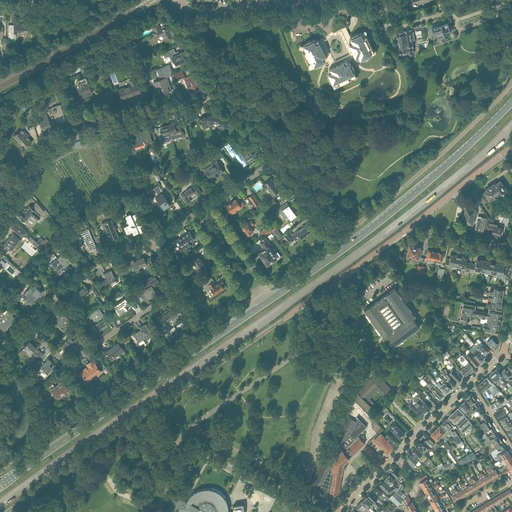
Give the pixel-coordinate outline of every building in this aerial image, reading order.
[(175,37),(174,34),(174,33),(173,32),(172,32),(172,30),(171,30),(171,31),(168,26),(161,29),(157,21),(153,23),(151,24),(153,26),(155,32),(153,32),(156,38),(163,34),(166,41),(175,37)] [(433,32),(435,37),(434,37),(434,38),(434,39),(435,39),(436,39),(436,38),(442,35),(443,37),(444,37),(444,38),(445,39),(447,38),(448,37),(448,36),(448,35),(447,32),(450,31),(451,31),(451,30),(452,29),(451,26),(449,25),(448,25),(448,23),(448,22),(444,23),(443,21),(438,23),(438,24),(437,24),(437,25),(437,26),(433,27),(432,25),(428,26),(430,32),(433,32)] [(13,24),(13,29),(13,34),(19,34),(28,34),(28,24),(21,24),(13,24)] [(334,32),(334,33),(345,28),(351,40),(350,40),(349,40),(349,41),(349,42),(350,43),(349,43),(351,47),(350,48),(353,53),(354,52),(356,56),(356,57),(356,58),(357,58),(357,59),(358,59),(359,58),(359,57),(361,60),(363,58),(364,59),(370,56),(370,55),(372,54),(373,53),(373,54),(375,54),(376,53),(376,52),(376,51),(375,50),(374,49),(373,49),(366,34),(367,34),(367,33),(367,32),(367,31),(366,31),(366,30),(365,30),(364,30),(363,30),(363,31),(362,31),(359,33),(358,32),(352,35),(353,36),(350,37),(345,27),(334,32)] [(396,33),(397,39),(398,38),(398,41),(400,49),(399,49),(400,55),(401,55),(408,53),(408,54),(414,53),(414,52),(413,47),(412,41),(411,36),(410,34),(411,34),(410,33),(409,30),(409,29),(403,31),(396,33)] [(324,59),(325,59),(326,59),(326,58),(326,57),(326,56),(325,56),(325,55),(326,55),(324,51),(325,51),(322,46),(321,46),(319,42),(319,43),(319,42),(319,41),(318,41),(318,40),(327,36),(326,36),(318,40),(317,40),(316,40),(316,41),(314,39),(312,40),(311,39),(305,42),(306,43),(302,45),(301,45),(300,45),(299,45),(299,46),(299,47),(299,48),(299,49),(300,49),(301,49),(302,49),(304,54),(309,65),(308,66),(308,67),(309,68),(310,69),(311,69),(312,68),(312,67),(313,67),(314,67),(316,66),(317,66),(323,63),(322,63),(325,61),(324,59)] [(173,48),(163,53),(165,58),(169,56),(169,57),(170,56),(172,61),(174,61),(176,65),(182,62),(185,61),(186,60),(182,52),(176,55),(173,48)] [(348,63),(347,62),(347,61),(346,60),(345,60),(345,61),(344,61),(344,62),(343,61),(340,63),(339,62),(334,65),(334,66),(331,67),(331,68),(330,68),(329,68),(328,69),(328,70),(329,70),(329,71),(327,72),(329,75),(328,75),(331,82),(331,81),(333,84),(333,85),(333,86),(334,87),(335,87),(336,87),(337,87),(337,86),(338,86),(338,85),(337,85),(353,77),(353,78),(354,78),(355,79),(356,78),(357,77),(357,76),(356,75),(355,74),(355,73),(354,71),(355,70),(352,64),(351,64),(349,62),(348,63)] [(162,78),(153,81),(155,87),(154,87),(156,91),(156,90),(157,91),(158,95),(161,94),(161,95),(162,95),(161,94),(168,92),(168,93),(169,92),(169,91),(172,90),(166,77),(174,74),(170,63),(156,69),(159,79),(162,78)] [(177,80),(185,76),(182,71),(174,74),(177,80)] [(189,93),(201,87),(196,73),(183,79),(189,93)] [(82,78),(76,80),(78,86),(81,93),(83,97),(92,93),(90,89),(92,89),(90,84),(89,82),(88,83),(86,79),(85,77),(82,78)] [(133,84),(118,90),(122,99),(135,94),(135,95),(141,93),(137,82),(136,82),(135,79),(131,81),(133,84)] [(36,119),(35,116),(36,116),(35,113),(34,113),(32,107),(31,107),(30,106),(32,105),(30,101),(26,103),(27,106),(28,108),(30,113),(26,114),(28,121),(25,122),(27,128),(34,126),(32,120),(36,119)] [(63,114),(62,109),(57,111),(56,108),(54,108),(54,107),(52,107),(52,108),(48,109),(49,111),(52,119),(55,118),(57,122),(60,121),(60,120),(65,119),(63,114)] [(52,119),(49,111),(46,112),(44,112),(44,114),(43,114),(44,119),(40,121),(41,124),(42,129),(47,127),(47,128),(50,127),(48,121),(52,119)] [(84,113),(77,116),(79,123),(87,120),(88,125),(97,123),(103,121),(101,115),(95,117),(95,116),(86,119),(84,113)] [(222,129),(224,128),(227,126),(228,125),(223,115),(221,115),(220,116),(216,114),(215,113),(213,113),(206,116),(205,115),(201,118),(203,123),(207,120),(209,124),(214,122),(217,123),(219,126),(220,126),(222,129)] [(171,124),(168,125),(172,138),(172,139),(183,135),(182,133),(182,130),(180,125),(175,126),(174,123),(174,122),(170,123),(171,124)] [(162,135),(159,135),(161,141),(172,138),(168,125),(165,126),(165,125),(161,126),(161,127),(162,130),(161,130),(162,131),(162,132),(161,132),(162,135)] [(21,128),(13,136),(19,143),(21,141),(22,143),(26,147),(31,142),(27,137),(28,135),(21,128)] [(132,136),(126,138),(129,146),(135,144),(136,146),(141,144),(142,146),(148,145),(149,147),(153,145),(149,131),(142,133),(141,130),(131,134),(132,136)] [(79,140),(75,143),(77,148),(82,147),(81,146),(90,144),(94,143),(99,142),(97,135),(88,138),(79,140)] [(370,142),(364,136),(361,139),(367,145),(370,142)] [(224,144),(224,145),(226,143),(227,143),(228,143),(227,142),(228,142),(235,151),(234,152),(244,166),(253,159),(251,157),(253,155),(247,147),(245,148),(243,146),(240,148),(237,143),(234,144),(231,140),(231,139),(224,144)] [(218,148),(211,150),(214,154),(217,159),(223,155),(218,148)] [(212,165),(204,170),(207,174),(210,178),(215,174),(216,175),(217,175),(218,173),(217,173),(219,172),(220,173),(223,171),(221,167),(218,163),(216,160),(211,164),(212,165)] [(157,172),(154,169),(150,172),(155,179),(156,178),(157,181),(161,178),(160,177),(157,172)] [(265,190),(267,188),(273,195),(280,190),(271,179),(262,185),(265,190)] [(482,201),(484,204),(492,198),(493,200),(497,197),(500,201),(506,197),(504,194),(508,192),(507,191),(508,189),(506,186),(504,187),(500,181),(497,183),(496,182),(486,189),(486,190),(475,198),(478,204),(482,201)] [(202,193),(196,184),(192,187),(191,187),(185,192),(181,195),(187,204),(191,201),(188,196),(194,192),(195,191),(198,196),(202,193)] [(167,194),(164,191),(162,192),(157,185),(151,190),(164,209),(170,204),(165,197),(167,194)] [(471,192),(474,196),(479,193),(476,188),(471,192)] [(259,204),(256,198),(253,194),(249,197),(255,207),(259,204)] [(230,203),(227,206),(228,207),(227,207),(228,209),(229,208),(232,213),(232,212),(236,210),(241,207),(241,208),(245,205),(239,197),(235,200),(235,199),(230,203)] [(271,207),(277,203),(274,198),(268,203),(271,207)] [(44,212),(36,202),(31,207),(29,206),(24,211),(23,210),(18,216),(24,222),(31,215),(38,221),(41,217),(39,215),(43,211),(44,212)] [(283,205),(278,209),(280,211),(279,212),(284,219),(287,216),(290,220),(295,216),(299,213),(296,209),(293,211),(287,202),(283,205)] [(473,219),(475,208),(473,208),(474,205),(470,205),(470,207),(466,206),(463,222),(472,224),(473,219)] [(111,220),(114,218),(112,215),(115,214),(113,208),(107,210),(103,212),(106,218),(107,217),(108,219),(108,220),(102,223),(103,228),(105,227),(108,234),(110,239),(117,236),(115,231),(111,220)] [(271,208),(267,212),(272,219),(276,215),(271,208)] [(123,227),(127,234),(128,233),(132,231),(133,233),(138,231),(137,229),(138,229),(140,232),(144,230),(138,215),(136,215),(135,213),(133,214),(132,215),(133,216),(132,216),(130,212),(124,215),(129,225),(125,226),(123,227)] [(478,216),(475,229),(480,230),(483,231),(484,228),(486,228),(488,218),(486,218),(478,216)] [(245,223),(243,225),(244,227),(243,228),(246,233),(247,232),(250,236),(256,232),(251,226),(255,223),(251,217),(248,219),(247,217),(243,220),(245,223)] [(268,232),(270,233),(278,227),(271,219),(269,220),(274,227),(268,231),(266,227),(260,231),(263,236),(268,232)] [(20,239),(21,237),(22,238),(26,233),(13,221),(9,226),(15,231),(3,244),(10,250),(17,242),(19,243),(21,241),(20,239)] [(493,230),(492,234),(500,236),(501,234),(502,234),(502,231),(501,231),(502,227),(497,226),(498,223),(488,221),(487,229),(493,230)] [(286,237),(290,242),(294,239),(294,238),(299,235),(301,239),(311,231),(306,224),(296,232),(292,235),(289,231),(280,238),(281,240),(286,237)] [(96,247),(94,243),(89,231),(87,232),(85,230),(76,234),(81,245),(83,244),(88,252),(93,249),(96,247)] [(178,239),(177,239),(181,244),(179,245),(178,245),(182,251),(183,251),(182,251),(189,246),(190,245),(191,246),(189,242),(194,239),(189,231),(189,232),(178,239)] [(31,236),(28,239),(29,241),(32,243),(36,247),(39,244),(31,236)] [(266,238),(264,239),(260,242),(265,249),(259,253),(268,266),(273,263),(272,261),(277,258),(270,248),(272,247),(266,238)] [(46,239),(41,244),(45,248),(50,242),(46,239)] [(421,255),(422,250),(420,250),(420,247),(419,245),(416,245),(415,246),(410,245),(407,256),(412,257),(415,258),(415,259),(423,261),(424,258),(420,257),(421,255)] [(435,252),(432,251),(433,250),(428,249),(426,260),(433,262),(435,252)] [(63,253),(57,258),(64,266),(67,264),(70,261),(66,256),(69,255),(66,251),(63,253)] [(196,251),(191,254),(190,254),(194,259),(192,261),(197,268),(200,271),(206,267),(197,255),(198,254),(196,251)] [(441,263),(443,252),(439,251),(438,252),(435,252),(433,262),(434,260),(437,260),(436,262),(441,263)] [(447,258),(446,263),(445,263),(446,264),(446,267),(448,268),(449,264),(452,265),(452,268),(457,269),(457,266),(459,255),(451,253),(450,259),(447,258)] [(176,254),(169,259),(172,264),(176,261),(179,259),(178,258),(176,254)] [(149,258),(147,259),(145,255),(140,257),(141,258),(134,261),(134,259),(133,260),(129,261),(132,269),(133,272),(135,273),(137,272),(138,270),(137,267),(145,264),(146,266),(146,267),(148,273),(154,271),(149,258)] [(457,266),(465,267),(465,270),(468,271),(469,268),(470,268),(471,263),(466,262),(468,257),(459,255),(457,266)] [(57,258),(51,263),(55,268),(55,269),(53,270),(57,275),(63,270),(61,269),(64,266),(57,258)] [(483,271),(485,260),(477,259),(476,264),(471,263),(470,268),(471,269),(471,271),(474,272),(475,269),(483,271)] [(490,272),(492,262),(485,260),(483,271),(490,272)] [(490,272),(498,274),(500,263),(492,262),(490,272)] [(505,264),(500,263),(498,274),(503,275),(502,278),(505,278),(508,266),(504,265),(505,264)] [(116,282),(111,270),(103,274),(105,278),(101,281),(105,287),(109,285),(111,287),(117,283),(116,282)] [(202,283),(202,284),(204,287),(207,291),(211,288),(215,294),(224,288),(221,285),(224,283),(222,280),(216,285),(211,278),(202,283)] [(150,285),(141,291),(143,294),(146,298),(156,292),(153,288),(153,287),(159,283),(157,279),(153,282),(150,284),(150,285)] [(32,282),(27,288),(28,289),(31,292),(30,292),(35,297),(38,294),(40,296),(44,292),(42,289),(41,290),(32,282)] [(94,292),(97,297),(100,295),(94,285),(91,287),(94,292)] [(24,286),(20,290),(24,293),(22,296),(25,298),(26,300),(27,301),(25,303),(29,306),(33,302),(32,300),(35,297),(30,292),(31,292),(28,289),(24,286)] [(89,291),(88,290),(85,286),(78,292),(77,292),(73,295),(78,300),(78,303),(79,304),(82,305),(84,303),(84,300),(82,299),(83,298),(82,297),(89,291)] [(489,292),(502,295),(504,288),(503,287),(497,286),(497,288),(495,287),(494,291),(490,290),(489,292)] [(373,303),(364,310),(383,336),(382,337),(384,339),(386,337),(393,346),(403,339),(416,329),(420,327),(413,318),(416,316),(414,314),(413,314),(400,296),(399,295),(397,292),(394,288),(385,294),(385,295),(384,296),(380,298),(380,299),(379,300),(378,300),(375,302),(374,304),(373,303)] [(488,298),(501,301),(502,295),(489,292),(488,298)] [(125,298),(113,306),(116,311),(115,312),(117,315),(118,314),(119,315),(127,309),(125,307),(129,304),(130,306),(134,303),(129,295),(125,298)] [(488,305),(487,307),(495,309),(496,306),(500,307),(501,301),(488,298),(487,305),(488,305)] [(163,313),(157,317),(160,321),(162,325),(159,327),(168,340),(173,337),(168,331),(166,329),(167,328),(166,327),(168,326),(165,322),(169,320),(172,323),(180,318),(184,315),(182,312),(184,311),(179,300),(172,303),(173,306),(169,309),(170,310),(164,314),(163,313)] [(499,309),(495,309),(489,307),(489,308),(488,311),(487,311),(487,310),(483,309),(484,306),(478,305),(477,308),(475,308),(476,305),(471,304),(463,303),(463,302),(459,321),(468,323),(469,321),(466,320),(467,314),(485,318),(486,317),(487,317),(486,324),(484,323),(483,329),(498,332),(499,326),(497,326),(498,318),(500,318),(502,310),(499,309)] [(98,308),(90,313),(93,317),(92,317),(95,322),(96,321),(97,321),(98,322),(92,326),(93,327),(96,332),(103,327),(102,326),(105,324),(107,326),(104,322),(101,318),(104,316),(98,308)] [(1,312),(0,312),(0,326),(4,330),(10,323),(10,324),(15,318),(16,317),(15,315),(13,317),(11,315),(13,314),(9,310),(8,310),(4,314),(1,312)] [(71,321),(62,313),(61,315),(57,312),(48,323),(49,323),(49,322),(51,319),(55,322),(56,321),(64,329),(71,321)] [(138,343),(144,338),(146,337),(147,339),(153,335),(145,324),(140,328),(141,330),(139,331),(133,335),(138,343)] [(474,343),(466,333),(463,336),(468,342),(471,346),(474,343)] [(482,339),(487,344),(488,343),(492,347),(498,342),(500,334),(497,334),(492,333),(491,334),(489,335),(489,337),(490,338),(487,341),(485,338),(483,338),(482,339)] [(82,341),(78,337),(72,341),(68,337),(61,345),(62,345),(68,351),(67,351),(68,352),(72,347),(72,346),(73,346),(74,347),(82,341)] [(484,354),(485,354),(486,353),(486,352),(491,348),(487,344),(482,339),(481,337),(478,339),(481,342),(477,346),(484,354)] [(42,353),(36,348),(29,341),(25,345),(23,344),(21,347),(22,348),(18,353),(22,357),(26,351),(30,355),(32,352),(35,355),(33,357),(36,360),(42,353)] [(117,342),(109,348),(105,351),(111,359),(124,350),(121,346),(120,346),(117,342)] [(380,355),(386,351),(381,345),(375,349),(380,355)] [(474,356),(479,362),(480,362),(482,361),(482,360),(484,358),(480,354),(481,354),(479,351),(476,347),(470,352),(471,353),(474,356)] [(400,351),(393,355),(391,356),(391,359),(397,360),(397,358),(402,354),(400,351)] [(471,353),(468,355),(466,357),(475,366),(477,364),(478,364),(479,363),(479,362),(474,356),(471,353)] [(473,368),(462,354),(457,358),(465,367),(461,370),(465,375),(473,368)] [(442,361),(439,356),(439,355),(431,360),(434,366),(442,361)] [(451,376),(457,382),(458,382),(460,380),(460,379),(463,376),(451,357),(448,359),(454,368),(451,370),(452,371),(450,373),(451,376)] [(48,358),(44,362),(40,367),(38,369),(36,371),(39,374),(41,372),(46,374),(52,367),(48,364),(51,361),(48,358)] [(81,373),(75,377),(81,385),(86,381),(87,382),(92,378),(91,375),(95,372),(97,374),(101,372),(97,366),(94,362),(92,360),(86,364),(88,366),(80,372),(81,373)] [(502,370),(500,372),(503,375),(502,376),(510,385),(511,383),(511,380),(511,379),(510,380),(507,378),(511,374),(509,371),(506,367),(505,368),(504,368),(503,369),(502,370)] [(447,373),(445,368),(441,370),(443,374),(445,377),(446,376),(448,379),(445,382),(444,381),(445,382),(451,388),(453,386),(455,385),(454,385),(456,382),(447,373)] [(510,385),(502,376),(496,369),(490,374),(499,386),(503,383),(504,385),(505,384),(508,387),(510,385)] [(357,392),(352,397),(356,400),(357,400),(359,401),(358,402),(368,411),(368,412),(375,404),(369,399),(378,390),(383,396),(391,389),(381,379),(380,380),(379,378),(380,377),(376,373),(371,378),(372,379),(367,384),(366,383),(362,387),(363,388),(358,393),(357,392)] [(437,387),(439,385),(446,393),(448,390),(449,390),(450,389),(451,388),(445,382),(444,381),(442,378),(437,383),(429,375),(427,377),(425,375),(425,376),(437,387)] [(440,391),(437,387),(425,376),(422,378),(428,384),(429,383),(431,385),(429,388),(440,399),(444,395),(440,391)] [(495,396),(496,394),(500,391),(492,383),(486,377),(482,381),(487,387),(495,396)] [(62,381),(50,389),(56,398),(68,390),(62,381)] [(487,387),(482,381),(479,384),(483,391),(483,393),(486,398),(490,396),(485,389),(487,387)] [(438,401),(434,397),(427,390),(425,392),(429,397),(428,399),(434,405),(438,401)] [(427,412),(429,410),(429,409),(431,407),(427,404),(428,403),(418,392),(413,398),(416,401),(419,398),(421,400),(422,399),(424,401),(422,403),(423,403),(421,406),(427,412)] [(479,406),(477,402),(472,394),(472,395),(470,394),(465,399),(466,400),(470,407),(474,404),(477,408),(479,406)] [(504,400),(501,403),(503,405),(506,403),(509,401),(506,397),(503,399),(504,400)] [(466,400),(459,406),(463,410),(465,412),(468,415),(472,411),(470,407),(466,400)] [(493,408),(497,406),(500,404),(498,400),(490,405),(493,408)] [(411,402),(408,404),(410,405),(414,410),(418,413),(418,412),(422,416),(424,414),(425,414),(427,412),(421,406),(418,402),(415,405),(411,402)] [(477,408),(472,411),(475,415),(478,413),(480,415),(481,414),(485,420),(483,421),(480,423),(483,427),(486,432),(489,429),(490,430),(492,433),(491,434),(494,438),(491,440),(492,441),(495,446),(496,448),(499,446),(501,448),(502,447),(503,450),(506,449),(500,439),(495,431),(490,423),(485,415),(479,406),(477,408)] [(500,410),(495,413),(499,418),(503,415),(506,414),(508,411),(505,406),(504,407),(500,410)] [(471,424),(472,424),(463,414),(458,408),(453,412),(459,419),(460,418),(461,420),(457,424),(459,427),(458,427),(462,433),(467,430),(468,432),(473,427),(471,424)] [(387,410),(385,412),(387,414),(388,415),(392,419),(394,417),(387,410)] [(503,424),(511,418),(511,413),(511,411),(506,414),(506,415),(499,419),(503,424)] [(449,417),(454,422),(457,424),(461,420),(460,418),(459,419),(453,412),(449,417)] [(388,415),(387,414),(383,417),(388,422),(392,419),(388,415)] [(324,460),(310,486),(309,485),(317,490),(317,489),(318,490),(315,497),(327,501),(328,491),(330,492),(338,494),(343,465),(344,462),(365,442),(359,436),(359,437),(357,435),(367,427),(357,416),(357,417),(358,418),(356,422),(354,421),(354,420),(347,416),(340,429),(341,430),(340,432),(339,431),(333,441),(335,442),(334,444),(332,443),(329,449),(332,451),(330,454),(328,458),(327,461),(323,459),(324,460)] [(511,418),(503,424),(506,429),(511,425),(511,423),(511,422),(511,421),(511,418)] [(446,419),(441,424),(445,428),(444,428),(448,433),(452,436),(452,437),(457,444),(458,446),(463,443),(462,441),(454,430),(452,431),(450,429),(453,425),(446,419)] [(394,423),(392,425),(389,427),(400,438),(400,437),(401,437),(402,436),(402,435),(404,433),(394,423)] [(445,428),(441,424),(435,430),(446,440),(448,438),(445,436),(448,433),(444,428),(445,428)] [(474,429),(471,432),(472,434),(478,442),(479,441),(480,444),(481,444),(480,445),(482,447),(484,445),(482,443),(483,443),(482,443),(480,440),(481,440),(476,434),(477,434),(474,429)] [(435,430),(431,434),(435,437),(437,440),(437,439),(439,442),(441,440),(444,442),(443,443),(443,444),(444,445),(445,447),(446,450),(447,452),(448,453),(449,455),(450,457),(451,458),(452,460),(453,461),(454,462),(455,464),(457,465),(460,464),(461,464),(459,461),(455,455),(451,448),(449,446),(446,440),(435,430)] [(387,454),(394,447),(392,444),(393,442),(394,443),(395,442),(388,434),(386,435),(387,436),(385,437),(381,433),(374,440),(387,454)] [(429,435),(424,440),(432,448),(434,450),(439,445),(438,444),(429,435)] [(495,446),(492,441),(491,441),(488,436),(481,441),(484,445),(488,450),(495,446)] [(421,442),(416,447),(420,450),(422,452),(426,456),(428,459),(430,460),(432,457),(431,456),(427,452),(429,450),(426,447),(425,446),(421,442)] [(426,456),(422,452),(421,452),(416,448),(412,452),(421,461),(423,460),(426,456)] [(500,454),(496,457),(499,461),(500,463),(502,462),(502,461),(501,460),(510,455),(507,450),(503,452),(500,454)] [(462,458),(459,461),(461,464),(467,461),(477,458),(472,451),(462,458)] [(421,463),(418,460),(412,454),(407,459),(410,462),(409,463),(415,469),(418,467),(421,463)] [(511,457),(510,455),(501,460),(502,461),(502,462),(503,462),(504,465),(511,460),(511,457)] [(492,469),(490,466),(488,467),(495,478),(499,475),(496,469),(493,470),(492,468),(492,469)] [(487,471),(489,473),(487,475),(490,481),(495,478),(488,467),(486,468),(488,471),(487,471)] [(396,468),(391,473),(395,476),(397,478),(400,482),(402,480),(401,478),(404,475),(401,472),(401,473),(399,471),(396,468)] [(481,471),(479,473),(486,483),(490,481),(487,475),(485,476),(483,474),(481,471)] [(481,486),(486,483),(479,473),(477,474),(479,476),(478,477),(480,479),(478,480),(481,486)] [(389,475),(385,479),(388,483),(394,489),(396,491),(404,499),(406,497),(404,494),(402,493),(400,491),(396,487),(397,486),(394,483),(393,484),(392,482),(394,480),(393,478),(389,475)] [(426,478),(420,482),(422,487),(429,483),(432,482),(433,481),(431,477),(427,479),(426,478)] [(477,489),(481,486),(478,480),(476,481),(474,479),(472,477),(470,478),(477,489)] [(469,479),(468,479),(470,482),(469,482),(471,484),(469,485),(472,491),(477,489),(470,478),(469,479)] [(384,480),(382,482),(381,481),(379,483),(380,484),(387,492),(389,492),(392,489),(384,480)] [(468,494),(472,491),(469,485),(467,486),(466,484),(465,485),(463,482),(461,483),(468,494)] [(422,487),(425,492),(432,488),(434,487),(433,486),(434,486),(433,484),(430,486),(429,483),(422,487)] [(459,499),(463,497),(460,491),(458,492),(457,490),(456,490),(455,487),(454,488),(453,486),(456,484),(455,483),(451,486),(452,489),(459,499)] [(463,497),(468,494),(461,483),(460,484),(461,487),(462,489),(460,491),(463,497)] [(409,485),(404,494),(406,497),(407,495),(412,489),(409,485)] [(378,486),(373,491),(377,494),(379,496),(383,500),(384,498),(386,500),(389,498),(389,497),(386,495),(381,490),(378,487),(378,486)] [(432,488),(425,492),(428,497),(435,493),(439,491),(437,487),(437,486),(434,488),(434,487),(432,488)] [(189,498),(187,501),(183,499),(181,496),(180,495),(173,492),(171,498),(169,503),(169,508),(177,509),(177,507),(180,507),(180,511),(179,511),(243,511),(244,510),(243,503),(233,505),(233,508),(233,511),(228,511),(228,508),(228,506),(227,503),(226,500),(225,498),(226,497),(224,494),(222,492),(220,490),(217,489),(214,488),(211,487),(210,489),(207,488),(204,489),(201,489),(199,490),(195,491),(192,494),(190,496),(189,498)] [(454,502),(459,499),(452,489),(451,490),(452,492),(452,493),(453,495),(451,496),(454,502)] [(389,498),(395,504),(397,506),(402,500),(404,499),(397,492),(396,491),(389,497),(389,498)] [(369,495),(368,496),(378,507),(381,505),(382,503),(378,498),(377,498),(371,492),(369,494),(369,495)] [(505,504),(503,501),(504,501),(502,499),(507,496),(504,492),(498,496),(504,505),(505,504)] [(431,502),(438,499),(435,493),(428,497),(431,502)] [(407,495),(406,497),(404,499),(402,500),(406,507),(404,509),(405,510),(403,511),(406,511),(415,506),(412,501),(411,502),(407,495)] [(498,496),(492,499),(494,504),(498,502),(499,504),(501,506),(504,505),(498,496)] [(362,502),(356,508),(357,508),(357,509),(364,510),(365,510),(369,511),(375,511),(372,509),(373,508),(373,507),(372,506),(371,505),(373,503),(370,501),(366,497),(363,500),(364,501),(363,503),(362,502)] [(438,499),(431,502),(434,507),(441,503),(443,502),(441,498),(440,497),(438,499)] [(492,499),(485,503),(490,511),(491,511),(493,511),(491,509),(492,508),(490,506),(494,504),(492,499)] [(442,506),(441,503),(434,507),(436,511),(437,511),(446,507),(445,506),(444,505),(442,506)] [(490,511),(485,503),(481,506),(479,507),(482,511),(486,509),(487,511),(488,511),(490,511)]
